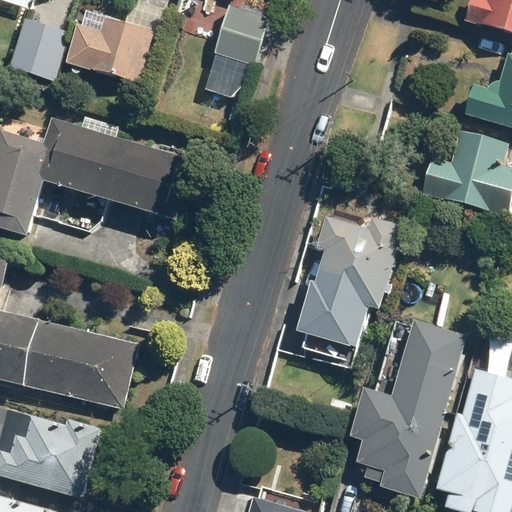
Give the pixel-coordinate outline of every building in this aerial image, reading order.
[(511,0),(473,0),(467,20),(511,33),(511,0)] [(78,29),(67,67),(141,88),(164,11),(134,2),(128,24),(89,13),(84,31),(78,29)] [(255,66),(267,22),(232,12),(220,56),(255,66)] [(70,35),(25,23),(11,70),(55,83),(70,35)] [(511,56),(508,56),(500,84),(499,84),(497,85),(496,84),(494,86),(492,87),(491,88),(490,90),(489,92),(475,88),(466,116),(511,130),(511,56)] [(117,142),(120,131),(86,121),(83,132),(53,123),(50,133),(9,121),(3,139),(0,149),(0,231),(27,239),(43,186),(175,224),(193,164),(117,142)] [(434,157),(425,194),(509,216),(511,204),(511,167),(505,166),(511,141),(461,129),(453,161),(434,157)] [(368,305),(380,308),(403,224),(372,215),(369,226),(327,215),(318,247),(326,249),(308,316),(370,333),(375,317),(365,314),(368,305)] [(0,301),(8,266),(0,263),(0,384),(123,414),(139,349),(0,315),(0,301)] [(386,486),(426,497),(471,335),(420,321),(399,395),(371,387),(358,433),(370,437),(364,460),(391,467),(386,486)] [(511,511),(511,378),(481,370),(469,415),(462,412),(441,488),(455,492),(450,508),(466,511),(511,511)] [(0,454),(0,480),(83,503),(102,434),(70,426),(69,432),(32,422),(27,441),(17,438),(11,457),(0,454)] [(305,511),(256,496),(250,511),(305,511)] [(40,511),(0,500),(0,511),(40,511)]
